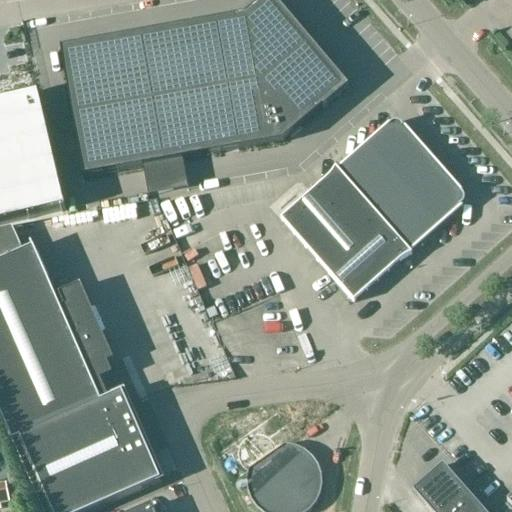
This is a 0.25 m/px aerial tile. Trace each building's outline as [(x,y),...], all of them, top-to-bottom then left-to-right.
[(284,145),(349,90),(272,0),(265,0),(244,18),(61,52),(84,180),(284,145)] [(0,226),(66,211),(40,91),(0,99),(0,226)] [(390,127),(349,163),(342,178),(336,171),(327,182),(281,222),(354,305),(400,264),(412,257),(406,250),(421,246),(463,209),(463,196),(403,128),(390,127)] [(0,265),(0,415),(12,443),(109,401),(101,384),(113,378),(108,367),(114,364),(81,288),(59,298),(65,310),(60,312),(34,251),(0,265)] [(122,395),(109,401),(12,443),(41,511),(96,511),(161,484),(141,439),(147,436),(141,423),(135,426),(122,395)] [(289,448),(298,442),(280,415),(221,457),(239,483),(248,477),(247,479),(247,489),(249,498),(254,507),(258,511),(311,511),(314,510),(319,501),(322,492),(322,482),(320,472),(316,464),(309,457),(301,451),(291,448),(289,448)] [(482,511),(443,468),(413,494),(428,511),(482,511)] [(0,486),(0,505),(9,504),(6,486),(0,486)]
